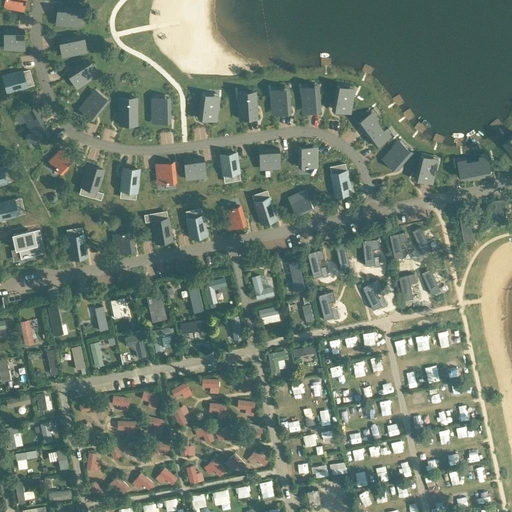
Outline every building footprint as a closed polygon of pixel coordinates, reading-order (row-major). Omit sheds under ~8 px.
[(4,0),(5,2),(11,4),(10,7),(21,9),(21,5),(23,6),(23,0),(4,0)] [(76,7),(57,6),(56,20),(58,20),(58,23),(69,24),(69,21),(75,21),(76,7)] [(17,29),(4,30),(5,44),(14,43),(15,48),(22,48),(22,43),(23,43),(23,29),(21,29),(21,27),(17,27),(17,29)] [(77,35),(59,39),(59,41),(60,42),(61,47),(61,49),(62,52),(63,52),(64,55),(75,53),(74,49),(80,48),(77,35)] [(83,62),(68,72),(75,84),(76,83),(78,86),(87,80),(85,77),(91,74),(83,62)] [(22,71),(3,76),(3,78),(2,78),(3,80),(4,80),(7,92),(14,90),(15,92),(18,91),(17,89),(26,86),(22,71)] [(337,90),(333,109),(347,111),(348,110),(351,110),(353,99),(350,99),(351,93),(337,90)] [(306,109),(306,111),(320,110),(319,91),(305,92),(305,98),(302,98),(303,109),(306,109)] [(88,98),(81,107),(83,109),(82,110),(93,119),(105,104),(94,95),(90,100),(88,98)] [(260,113),(260,114),(274,115),(274,96),(260,95),(260,101),(257,101),(257,113),(260,113)] [(227,98),(228,119),(243,118),(241,97),(227,98)] [(192,98),(190,116),(204,118),(204,117),(207,117),(208,106),(205,106),(206,99),(192,98)] [(120,102),(120,124),(134,124),(134,102),(120,102)] [(155,120),(155,121),(169,121),(169,102),(155,102),(155,109),(152,109),(152,120),(155,120)] [(29,125),(42,118),(41,116),(43,115),(42,112),(39,113),(38,110),(39,109),(38,107),(37,108),(35,105),(24,111),(27,117),(25,118),(29,125)] [(369,115),(359,122),(368,134),(380,125),(375,119),(373,120),(369,115)] [(42,118),(29,125),(33,132),(35,131),(38,137),(49,131),(48,128),(49,127),(48,125),(47,126),(45,123),(47,122),(45,119),(43,120),(42,118)] [(385,132),(380,125),(368,134),(376,146),(386,139),(382,133),(385,132)] [(387,159),(386,160),(397,170),(409,155),(399,146),(395,151),(392,149),(385,157),(387,159)] [(278,147),(259,149),(260,163),(262,163),(262,168),(270,167),(270,162),(279,162),(278,147)] [(300,166),(313,166),(314,160),(317,160),(317,149),(314,149),(314,147),(300,147),(300,150),(297,150),(297,153),(300,153),(300,166)] [(52,163),(62,172),(71,163),(72,165),(75,162),(73,161),(75,159),(65,149),(64,150),(62,148),(54,156),(56,158),(52,163)] [(223,165),(224,174),(240,172),(237,152),(235,152),(235,151),(233,151),(233,153),(221,154),(222,162),(220,162),(220,166),(223,165)] [(198,157),(185,159),(187,172),(196,171),(197,176),(204,176),(204,170),(205,170),(204,157),(202,157),(202,154),(198,155),(198,157)] [(420,159),(415,180),(429,184),(434,163),(420,159)] [(481,160),(474,161),(477,176),(491,173),(489,161),(482,163),(481,160)] [(466,166),(460,167),(462,179),(477,176),(474,161),(466,163),(466,166)] [(161,182),(175,181),(173,162),(159,163),(160,165),(156,165),(157,176),(161,176),(161,182)] [(85,174),(81,185),(97,190),(103,169),(102,168),(102,167),(100,166),(99,167),(88,164),(86,171),(83,170),(82,173),(85,174)] [(135,167),(123,166),(122,173),(120,173),(119,177),(122,177),(121,189),(137,190),(139,168),(137,168),(137,167),(135,166),(135,167)] [(347,170),(332,173),(336,195),(337,195),(338,196),(340,196),(340,195),(352,192),(350,185),(353,185),(352,181),(350,182),(347,170)] [(312,208),(313,208),(308,195),(307,196),(305,191),(298,194),(300,199),(291,202),(296,215),(308,210),(309,212),(313,211),(312,208)] [(50,194),(48,197),(49,200),(52,202),(56,201),(57,198),(57,195),(54,193),(50,194)] [(265,222),(276,218),(274,211),(276,211),(275,207),(273,208),(269,197),(254,202),(261,223),(262,223),(263,224),(265,223),(265,222)] [(14,198),(0,201),(0,218),(2,218),(3,220),(6,219),(6,217),(17,214),(14,198)] [(494,221),(506,221),(505,199),(493,199),(494,221)] [(232,227),(245,223),(244,221),(247,220),(246,216),(243,217),(240,205),(227,209),(228,215),(225,215),(228,226),(231,225),(232,227)] [(94,218),(95,221),(98,224),(102,223),(104,219),(103,216),(99,214),(96,215),(94,218)] [(202,215),(186,218),(190,238),(192,237),(192,238),(194,238),(194,237),(206,234),(205,227),(207,227),(206,223),(204,224),(202,215)] [(160,242),(172,240),(170,232),(173,232),(172,229),(170,229),(168,217),(152,220),(156,242),(157,242),(157,243),(160,243),(160,242)] [(463,220),(463,236),(471,236),(470,220),(463,220)] [(422,250),(430,246),(421,225),(412,229),(422,250)] [(19,234),(13,236),(14,238),(13,239),(13,241),(14,241),(15,243),(12,243),(13,247),(16,246),(18,258),(26,257),(25,256),(33,255),(38,254),(40,253),(38,244),(42,243),(39,229),(19,233),(19,234)] [(394,256),(403,255),(401,240),(406,239),(405,230),(391,232),(394,256)] [(130,231),(117,233),(118,239),(115,239),(116,250),(120,250),(120,251),(133,249),(133,247),(135,246),(135,243),(132,243),(130,231)] [(83,234),(67,236),(70,258),(72,258),(72,259),(75,259),(74,258),(86,256),(85,249),(88,249),(87,245),(85,245),(83,234)] [(384,238),(374,239),(375,252),(385,250),(384,238)] [(288,260),(295,289),(305,287),(299,258),(288,260)] [(354,265),(357,280),(368,278),(365,263),(354,265)] [(422,271),(431,292),(440,288),(430,267),(422,271)] [(415,272),(399,274),(403,298),(412,296),(410,281),(416,280),(415,272)] [(274,294),(270,277),(261,279),(259,273),(251,275),(256,298),(274,294)] [(225,275),(203,280),(209,307),(217,305),(214,287),(226,284),(225,275)] [(383,280),(384,288),(394,286),(393,279),(383,280)] [(186,283),(193,312),(203,309),(196,280),(186,283)] [(340,286),(343,298),(353,296),(350,284),(340,286)] [(373,286),(358,288),(359,297),(374,295),(373,286)] [(138,292),(138,300),(161,299),(160,291),(138,292)] [(119,306),(126,305),(125,297),(109,299),(112,317),(120,316),(119,306)] [(81,314),(85,314),(87,322),(94,320),(92,313),(103,310),(101,302),(79,307),(81,314)] [(303,303),(305,320),(314,319),(311,302),(303,303)] [(57,303),(47,305),(53,334),(67,331),(65,322),(61,323),(57,303)] [(277,304),(259,308),(262,323),(281,318),(277,304)] [(230,315),(232,332),(241,331),(238,314),(230,315)] [(181,331),(207,327),(206,317),(179,321),(181,331)] [(20,320),(23,335),(32,333),(29,318),(20,320)] [(173,326),(162,327),(163,331),(153,333),(156,349),(172,346),(170,333),(174,332),(173,326)] [(145,354),(141,332),(125,335),(126,344),(134,343),(137,356),(145,354)] [(422,349),(433,346),(430,332),(418,335),(422,349)] [(89,342),(95,365),(104,363),(98,340),(89,342)] [(314,343),(292,347),(294,355),(316,351),(314,343)] [(82,344),(71,345),(74,367),(85,366),(82,344)] [(45,367),(50,367),(50,373),(56,373),(55,348),(44,348),(45,367)] [(268,351),(270,368),(286,366),(284,349),(268,351)] [(0,358),(0,373),(1,380),(11,378),(7,357),(0,358)] [(454,359),(443,362),(447,376),(458,373),(454,359)] [(356,376),(363,375),(361,361),(355,362),(356,376)] [(424,370),(426,380),(439,377),(436,363),(427,365),(428,370),(424,370)] [(332,381),(342,378),(338,364),(328,367),(332,381)] [(402,373),(406,388),(416,385),(411,370),(402,373)] [(236,379),(240,380),(239,388),(248,390),(251,375),(238,372),(236,379)] [(389,374),(377,378),(381,393),(393,390),(389,374)] [(209,385),(209,391),(219,391),(219,377),(201,376),(201,385),(209,385)] [(325,377),(311,379),(313,390),(326,389),(325,377)] [(173,395),(183,392),(185,397),(192,394),(186,380),(170,387),(173,395)] [(371,381),(359,382),(361,396),(373,394),(371,381)] [(298,394),(307,393),(305,383),(297,384),(298,394)] [(353,401),(352,385),(341,385),(342,402),(353,401)] [(143,389),(140,399),(157,404),(160,394),(143,389)] [(276,391),(278,401),(288,400),(287,389),(276,391)] [(409,403),(419,402),(418,396),(422,396),(421,391),(407,394),(409,403)] [(5,398),(8,407),(31,401),(28,392),(5,398)] [(50,392),(37,393),(39,409),(52,408),(50,392)] [(118,409),(127,410),(130,396),(112,393),(111,402),(119,404),(118,409)] [(237,398),(236,408),(254,409),(254,399),(237,398)] [(80,409),(90,406),(88,400),(79,403),(80,409)] [(225,415),(226,402),(209,400),(207,414),(225,415)] [(184,413),(189,411),(185,403),(172,409),(179,424),(187,420),(184,413)] [(468,418),(467,414),(473,412),(472,406),(456,410),(459,420),(468,418)] [(335,411),(325,412),(326,423),(335,423),(335,411)] [(436,413),(437,423),(447,422),(446,412),(436,413)] [(303,416),(304,427),(318,425),(317,414),(303,416)] [(162,433),(165,418),(149,415),(146,430),(162,433)] [(294,417),(281,420),(284,432),(297,428),(294,417)] [(134,433),(134,418),(117,419),(117,433),(134,433)] [(40,421),(43,441),(52,440),(50,420),(40,421)] [(372,437),(382,436),(381,421),(371,423),(372,437)] [(203,435),(205,441),(213,439),(209,423),(195,426),(197,436),(203,435)] [(251,437),(259,439),(262,425),(253,423),(251,437)] [(226,437),(230,443),(236,438),(225,425),(215,433),(221,440),(226,437)] [(335,440),(333,429),(322,430),(324,441),(335,440)] [(440,440),(449,439),(448,429),(440,430),(440,440)] [(81,435),(84,441),(92,438),(89,431),(81,435)] [(303,434),(306,446),(318,443),(315,432),(303,434)] [(180,437),(181,453),(195,453),(195,444),(189,444),(188,437),(180,437)] [(286,438),(287,449),(299,448),(297,437),(286,438)] [(106,443),(114,458),(122,454),(114,439),(106,443)] [(158,454),(159,449),(168,450),(169,441),(152,439),(150,453),(158,454)] [(126,453),(135,450),(132,442),(123,445),(126,453)] [(370,460),(381,459),(380,444),(369,445),(370,460)] [(28,466),(26,457),(37,455),(36,448),(15,452),(18,468),(28,466)] [(357,468),(364,468),(363,448),(356,448),(357,468)] [(470,449),(471,458),(485,457),(484,448),(470,449)] [(68,467),(66,449),(48,450),(49,460),(58,459),(59,468),(68,467)] [(89,450),(87,467),(96,468),(98,451),(89,450)] [(231,468),(241,458),(234,451),(224,461),(231,468)] [(465,451),(455,452),(456,461),(466,460),(465,451)] [(203,466),(210,472),(213,469),(219,475),(226,469),(214,456),(203,466)] [(331,462),(332,473),(347,471),(345,460),(331,462)] [(314,465),(316,476),(329,474),(327,462),(314,465)] [(472,481),(484,478),(480,463),(469,466),(472,481)] [(155,476),(162,482),(165,478),(172,483),(178,476),(164,465),(155,476)] [(293,469),(294,481),(309,479),(308,467),(293,469)] [(141,470),(135,477),(148,488),(154,481),(141,470)] [(447,471),(448,480),(456,479),(455,470),(447,471)] [(429,476),(431,485),(440,483),(438,474),(429,476)] [(125,491),(128,481),(114,476),(111,487),(125,491)] [(24,490),(22,479),(15,479),(18,499),(35,497),(34,489),(24,490)] [(96,479),(88,483),(93,493),(101,490),(96,479)] [(261,500),(269,499),(268,492),(274,491),(273,480),(259,482),(261,500)] [(237,486),(238,500),(250,499),(248,485),(237,486)] [(378,487),(380,500),(390,499),(387,486),(378,487)] [(308,489),(310,503),(321,502),(320,487),(308,489)] [(48,491),(50,500),(72,496),(70,488),(48,491)] [(214,504),(230,502),(228,488),(212,490),(214,504)] [(482,488),(475,489),(478,502),(484,501),(482,488)] [(192,511),(199,511),(199,506),(206,505),(205,492),(191,493),(192,511)] [(177,509),(176,497),(164,498),(165,510),(177,509)] [(144,511),(157,511),(157,501),(143,503),(144,511)] [(77,511),(77,502),(69,503),(69,511),(77,511)]
